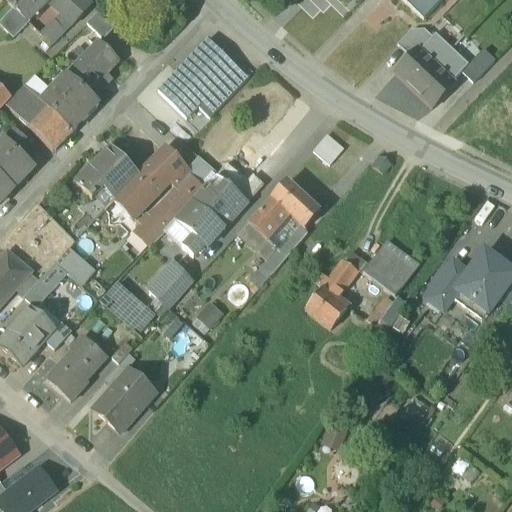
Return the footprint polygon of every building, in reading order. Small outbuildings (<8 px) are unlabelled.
[(44,0),(3,0),(12,9),(24,21),(26,19),(44,0)] [(89,7),(81,0),(49,0),(48,1),(71,24),(89,7)] [(400,0),(423,22),(444,0),(400,0)] [(24,21),(12,9),(0,21),(0,27),(12,39),(29,22),(26,19),(24,21)] [(103,37),(114,26),(98,10),(87,22),(103,37)] [(53,21),(39,35),(50,46),(64,32),(53,21)] [(397,48),(409,59),(417,51),(429,38),(424,33),(411,33),(397,48)] [(432,35),(417,51),(436,68),(451,53),(432,35)] [(237,66),(208,39),(157,91),(185,119),(197,107),(237,66)] [(97,43),(65,76),(84,94),(116,60),(97,43)] [(409,59),(394,76),(413,93),(436,68),(417,51),(409,59)] [(451,52),(436,68),(451,82),(453,84),(468,68),(451,52)] [(237,66),(197,107),(209,119),(249,78),(237,66)] [(451,82),(436,68),(413,93),(432,111),(455,86),(451,82)] [(84,94),(65,76),(39,103),(70,133),(97,105),(84,94)] [(0,108),(9,99),(0,89),(0,108)] [(39,103),(26,91),(8,110),(52,152),(70,133),(39,103)] [(32,147),(14,130),(4,140),(21,158),(32,147)] [(344,151),(328,136),(313,152),(329,167),(344,151)] [(21,158),(4,140),(0,144),(0,177),(13,189),(32,168),(21,158)] [(269,158),(247,141),(227,166),(249,183),(256,175),(269,158)] [(138,175),(112,148),(75,184),(89,197),(88,199),(92,202),(96,198),(95,197),(102,189),(113,200),(138,175)] [(183,169),(164,149),(138,175),(113,200),(134,221),(171,184),(177,189),(187,178),(181,172),(183,169)] [(199,159),(188,172),(190,174),(204,187),(213,176),(217,173),(199,159)] [(378,159),(372,168),(382,175),(388,166),(378,159)] [(265,182),(256,175),(249,183),(227,166),(217,179),(246,204),(265,182)] [(177,189),(167,201),(182,215),(192,205),(190,203),(204,187),(190,174),(187,178),(177,189)] [(217,179),(213,176),(204,187),(190,203),(192,205),(182,215),(178,220),(195,235),(205,244),(221,227),(224,229),(246,204),(217,179)] [(0,202),(13,189),(0,177),(0,202)] [(319,213),(285,184),(270,200),(288,215),(305,230),(319,213)] [(270,200),(248,225),(265,241),(288,215),(270,200)] [(182,215),(167,201),(136,234),(151,248),(178,220),(182,215)] [(205,244),(195,235),(184,248),(195,258),(205,244)] [(296,249),(288,243),(279,254),(286,260),(296,249)] [(393,300),(417,268),(386,245),(362,276),(393,300)] [(57,263),(81,287),(95,273),(71,249),(57,263)] [(455,293),(488,316),(497,303),(511,281),(511,274),(485,255),(483,254),(468,275),(455,293)] [(30,275),(6,255),(0,262),(0,308),(14,293),(29,276),(30,275)] [(349,256),(323,290),(337,301),(363,266),(349,256)] [(455,293),(468,275),(453,265),(427,301),(442,312),(455,293)] [(173,267),(149,292),(168,309),(191,284),(173,267)] [(29,276),(14,293),(23,301),(38,284),(29,276)] [(511,281),(497,303),(508,310),(511,304),(511,281)] [(337,301),(323,290),(305,311),(331,332),(349,311),(337,301)] [(42,310),(33,302),(28,309),(37,317),(42,310)] [(394,309),(384,302),(368,325),(385,336),(405,306),(399,302),(394,309)] [(210,304),(198,318),(210,329),(222,315),(210,304)] [(37,317),(28,309),(0,342),(0,352),(20,369),(42,343),(52,330),(37,317)] [(61,326),(42,310),(37,317),(52,330),(42,343),(45,345),(61,326)] [(70,334),(61,326),(45,345),(54,352),(70,334)] [(105,361),(82,339),(70,352),(72,354),(66,361),(45,383),(70,405),(83,390),(80,388),(105,361)] [(132,351),(124,344),(110,360),(118,367),(132,351)] [(188,354),(155,392),(165,400),(198,362),(188,354)] [(154,396),(128,373),(93,413),(118,436),(154,396)] [(0,470),(17,457),(0,435),(0,470)] [(7,496),(0,501),(0,511),(31,511),(55,494),(38,472),(7,496)]
